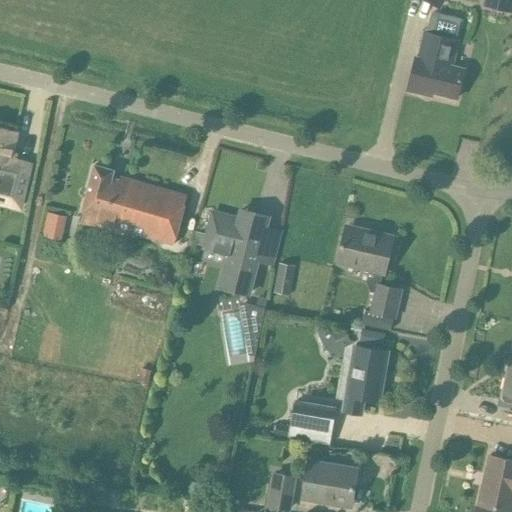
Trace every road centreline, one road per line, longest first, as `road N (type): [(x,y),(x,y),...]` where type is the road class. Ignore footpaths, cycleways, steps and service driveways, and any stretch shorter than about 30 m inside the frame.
road 1 (residential): [(419,511),(485,197)]
road 2 (residential): [(485,197),(217,130)]
road 3 (unclassified): [(0,77),(217,130)]
